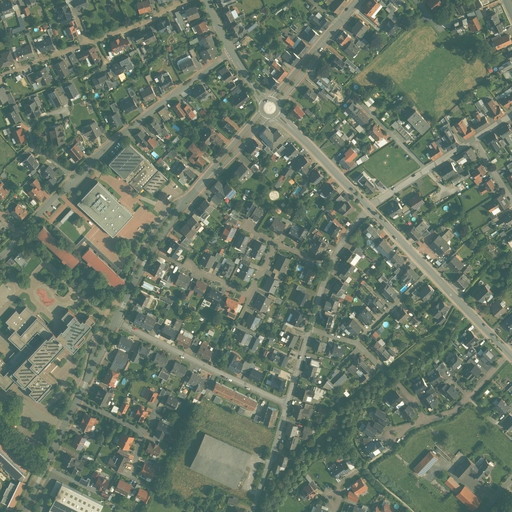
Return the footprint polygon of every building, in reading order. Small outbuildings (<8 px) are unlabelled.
[(74,0),(77,8),(88,4),(86,0),(74,0)] [(148,0),(137,3),(140,12),(150,9),(148,0)] [(334,0),(334,1),(333,0),(328,0),(326,3),(338,13),(347,2),(345,0),(334,0)] [(376,0),(369,0),(363,8),(377,20),(382,14),(376,9),(380,4),(376,1),(377,0),(376,0)] [(439,0),(430,0),(427,3),(434,10),(442,3),(439,0)] [(479,0),(467,0),(468,1),(453,9),(457,16),(472,8),(482,5),(479,0)] [(11,2),(5,4),(5,3),(0,4),(4,14),(14,10),(11,2)] [(396,9),(390,2),(386,6),(392,12),(396,9)] [(67,4),(57,7),(59,11),(58,11),(59,16),(61,15),(62,18),(62,19),(68,16),(71,15),(70,11),(71,11),(69,7),(68,7),(67,4)] [(501,4),(495,6),(498,13),(503,11),(501,4)] [(196,6),(185,10),(188,19),(195,16),(198,15),(199,15),(196,6)] [(229,9),(222,13),(226,22),(234,18),(229,9)] [(180,10),(174,12),(178,19),(183,17),(180,10)] [(243,13),(238,16),(234,18),(235,22),(245,17),(243,13)] [(496,13),(488,16),(489,17),(487,18),(488,20),(490,19),(495,32),(501,29),(505,28),(502,22),(500,22),(499,18),(498,15),(497,15),(496,13)] [(322,16),(320,20),(315,16),(311,20),(316,24),(315,24),(319,27),(318,28),(321,31),(322,30),(323,30),(330,22),(323,16),(322,16)] [(476,16),(467,20),(472,31),(482,27),(476,16)] [(183,17),(178,19),(179,22),(183,29),(186,28),(187,28),(183,17)] [(167,18),(157,23),(161,32),(166,30),(166,29),(171,26),(172,26),(167,18)] [(359,19),(351,29),(357,34),(359,36),(360,35),(367,26),(359,19)] [(398,26),(390,19),(388,22),(388,21),(386,24),(384,26),(384,28),(391,34),(398,26)] [(74,20),(69,22),(71,26),(74,25),(74,26),(77,25),(78,28),(74,20)] [(199,23),(194,25),(198,31),(198,32),(207,27),(203,20),(199,23)] [(455,23),(451,25),(455,32),(458,31),(462,30),(462,29),(465,28),(464,26),(462,20),(458,22),(458,21),(454,23),(455,23)] [(256,21),(245,30),(248,33),(260,24),(256,21)] [(179,22),(173,25),(175,29),(177,32),(183,29),(179,22)] [(237,23),(229,27),(234,36),(238,35),(238,36),(242,34),(241,33),(245,30),(243,26),(239,28),(237,23)] [(74,26),(74,25),(71,26),(66,29),(68,34),(66,34),(68,38),(72,36),(77,34),(74,26)] [(319,35),(311,28),(307,32),(304,36),(312,43),(319,35)] [(152,30),(147,32),(146,32),(142,34),(144,39),(147,44),(149,42),(148,41),(156,37),(152,30)] [(141,31),(134,34),(138,42),(144,39),(142,34),(141,31)] [(344,31),(337,39),(346,47),(349,43),(347,41),(351,37),(344,31)] [(201,38),(201,39),(203,43),(202,44),(204,48),(213,44),(215,43),(210,33),(201,38)] [(285,39),(279,33),(276,37),(283,42),(283,41),(285,39)] [(199,35),(189,41),(190,44),(201,39),(201,38),(199,35)] [(511,43),(507,35),(494,42),(497,49),(511,43)] [(50,37),(38,41),(42,52),(47,50),(46,49),(54,47),(50,37)] [(294,43),(287,37),(285,39),(283,41),(290,47),(294,43)] [(122,38),(111,42),(115,51),(126,46),(122,38)] [(302,56),(309,46),(301,40),(294,49),(302,56)] [(359,48),(351,41),(346,47),(344,49),(351,55),(354,51),(355,52),(359,48)] [(26,47),(17,51),(17,50),(16,50),(20,60),(34,55),(30,44),(26,46),(26,47)] [(204,48),(200,50),(204,59),(208,57),(209,58),(212,56),(211,56),(214,55),(213,54),(217,52),(217,50),(215,47),(213,44),(204,48)] [(99,59),(93,47),(85,51),(78,55),(80,59),(88,56),(91,63),(99,59)] [(5,56),(0,57),(0,63),(1,66),(14,62),(11,55),(9,50),(4,52),(5,56)] [(275,56),(268,51),(264,55),(271,60),(275,56)] [(290,57),(287,60),(293,66),(300,58),(293,52),(290,57)] [(344,62),(336,56),(331,62),(335,65),(334,66),(337,68),(339,69),(344,62)] [(120,62),(125,71),(134,67),(129,57),(120,62)] [(191,57),(180,63),(184,72),(189,70),(189,69),(195,67),(196,67),(191,57)] [(357,67),(347,58),(345,61),(355,69),(357,67)] [(63,60),(54,64),(60,76),(69,71),(63,60)] [(280,66),(274,61),(270,65),(274,69),(277,71),(273,75),(280,81),(288,72),(280,66)] [(125,71),(120,62),(113,65),(114,66),(117,74),(118,74),(123,71),(124,72),(125,72),(125,71)] [(117,74),(114,66),(109,68),(110,70),(113,76),(118,74),(117,74)] [(234,77),(226,66),(219,71),(227,81),(228,81),(227,81),(232,77),(233,77),(234,77)] [(51,79),(45,67),(33,73),(37,81),(38,83),(38,82),(38,81),(40,79),(42,83),(51,79)] [(32,72),(27,74),(31,84),(37,81),(33,73),(32,73),(32,72)] [(106,72),(99,76),(93,80),(97,88),(105,84),(107,88),(113,85),(106,72)] [(329,80),(320,72),(314,80),(320,85),(321,84),(330,91),(335,85),(336,86),(339,84),(332,78),(329,80)] [(169,74),(164,77),(162,73),(157,75),(158,76),(157,76),(163,88),(168,86),(167,85),(173,83),(169,74)] [(149,74),(145,76),(149,83),(153,81),(149,74)] [(272,77),(269,81),(265,77),(262,75),(259,79),(261,81),(266,85),(272,91),(279,83),(272,77)] [(70,97),(71,97),(72,97),(73,96),(74,96),(75,96),(75,95),(76,94),(77,93),(72,83),(64,88),(70,97)] [(202,85),(193,92),(199,99),(207,93),(202,85)] [(151,86),(140,91),(145,101),(155,96),(151,86)] [(311,101),(317,94),(309,88),(303,94),(311,101)] [(55,90),(47,94),(50,99),(51,98),(55,106),(61,102),(58,96),(56,92),(55,90)] [(328,98),(319,91),(317,93),(326,101),(328,98)] [(15,101),(10,92),(5,94),(7,98),(7,99),(9,103),(13,102),(15,101)] [(245,92),(234,100),(238,106),(249,98),(245,92)] [(31,98),(33,102),(34,101),(36,105),(41,103),(37,95),(31,98)] [(370,95),(364,101),(369,106),(375,100),(370,95)] [(511,105),(511,102),(507,95),(501,98),(504,102),(507,107),(510,105),(511,105)] [(132,98),(121,104),(125,112),(137,107),(132,98)] [(497,107),(492,99),(486,103),(491,111),(490,112),(495,119),(504,114),(499,106),(497,107)] [(33,102),(25,106),(27,110),(28,114),(29,113),(31,117),(40,112),(38,109),(39,108),(37,106),(36,105),(34,101),(33,102)] [(115,102),(110,104),(114,112),(119,110),(115,102)] [(183,107),(179,102),(172,107),(173,106),(177,112),(177,113),(180,117),(185,113),(186,112),(183,107)] [(353,116),(359,110),(352,103),(345,109),(352,117),(353,116)] [(16,112),(13,105),(10,107),(12,111),(6,114),(11,123),(20,119),(16,112)] [(166,105),(158,111),(165,120),(171,116),(169,113),(171,112),(166,105)] [(190,108),(189,108),(187,105),(183,107),(186,112),(185,113),(186,115),(186,116),(188,119),(189,119),(190,120),(192,119),(192,117),(195,115),(190,108)] [(304,113),(296,105),(290,111),(297,118),(300,115),(301,116),(304,113)] [(313,114),(307,108),(304,111),(310,117),(313,114)] [(368,118),(360,109),(359,110),(353,116),(360,123),(361,124),(366,119),(368,118)] [(430,124),(415,109),(407,117),(408,116),(411,119),(409,120),(413,124),(414,123),(417,126),(416,127),(421,132),(430,124)] [(477,111),(473,113),(477,119),(478,120),(482,118),(477,111)] [(121,122),(116,113),(111,115),(107,117),(112,126),(115,124),(121,122)] [(482,118),(478,120),(477,119),(473,122),(478,131),(489,123),(484,116),(482,118)] [(213,127),(204,118),(200,123),(204,126),(205,125),(209,128),(211,130),(213,127)] [(366,119),(361,124),(360,123),(359,124),(363,129),(370,122),(366,119)] [(467,127),(462,119),(455,124),(456,124),(461,131),(466,138),(475,133),(470,125),(467,127)] [(159,126),(154,120),(155,120),(154,120),(148,125),(153,130),(152,131),(153,131),(156,134),(155,134),(155,135),(158,132),(162,129),(161,129),(159,126),(159,125),(159,126)] [(95,121),(83,127),(87,135),(89,134),(92,138),(101,133),(101,132),(98,127),(95,121)] [(233,127),(228,122),(223,128),(229,133),(233,127)] [(409,122),(404,126),(409,132),(414,128),(409,122)] [(510,137),(508,134),(511,132),(510,128),(511,127),(509,123),(507,124),(498,130),(503,137),(504,138),(507,143),(508,144),(511,141),(511,139),(511,138),(510,137)] [(60,124),(49,127),(49,128),(51,134),(53,144),(64,142),(60,124)] [(103,124),(98,127),(101,132),(103,131),(104,133),(107,132),(103,124)] [(411,136),(399,124),(396,128),(407,140),(411,136)] [(461,131),(456,124),(451,127),(453,129),(456,134),(461,131)] [(383,133),(375,125),(372,128),(371,128),(370,128),(370,130),(368,131),(376,139),(376,140),(381,135),(383,133)] [(12,131),(16,130),(14,126),(5,129),(7,134),(12,132),(12,131)] [(164,127),(162,129),(158,132),(162,137),(169,132),(164,127)] [(273,134),(266,127),(259,134),(263,138),(269,144),(271,142),(274,146),(284,136),(277,129),(273,134)] [(450,131),(448,127),(442,131),(447,139),(453,136),(450,131)] [(16,130),(12,131),(12,132),(16,142),(25,138),(21,128),(16,130)] [(209,128),(205,133),(201,138),(201,139),(202,138),(206,141),(207,142),(209,144),(212,141),(217,146),(218,146),(223,140),(222,140),(215,133),(211,130),(209,128)] [(145,136),(141,131),(141,130),(134,136),(139,142),(143,146),(146,144),(148,143),(150,141),(148,138),(146,136),(145,136)] [(494,132),(486,138),(484,139),(487,143),(488,142),(490,145),(490,144),(493,148),(494,150),(499,147),(498,145),(496,141),(498,139),(494,132)] [(335,133),(330,138),(338,146),(343,141),(340,137),(335,133)] [(381,135),(376,140),(376,139),(375,141),(380,146),(388,141),(381,135)] [(447,139),(445,141),(447,145),(445,146),(448,150),(458,143),(453,136),(447,139)] [(153,137),(151,139),(150,137),(148,138),(150,141),(148,143),(151,147),(157,142),(153,137)] [(255,139),(247,148),(254,154),(261,145),(255,139)] [(149,161),(128,142),(109,163),(129,182),(149,161)] [(143,146),(139,142),(136,144),(142,150),(145,148),(143,146)] [(203,151),(192,142),(188,147),(192,150),(193,150),(195,151),(188,158),(193,163),(194,162),(195,161),(200,166),(199,166),(200,167),(206,160),(205,160),(200,156),(200,155),(202,153),(201,153),(203,151)] [(292,144),(284,151),(291,158),(299,151),(292,144)] [(75,145),(68,151),(72,156),(73,156),(74,156),(76,159),(77,158),(82,154),(75,145)] [(278,149),(276,151),(280,156),(281,155),(279,153),(285,147),(283,145),(278,149)] [(433,148),(428,151),(434,159),(443,154),(438,147),(437,145),(433,148)] [(471,147),(463,152),(466,156),(466,157),(469,161),(476,156),(471,147)] [(178,153),(172,149),(166,154),(167,154),(168,153),(174,157),(178,153)] [(463,152),(455,158),(458,162),(466,157),(466,156),(463,152)] [(25,158),(22,160),(31,170),(39,164),(31,154),(29,155),(25,158)] [(346,154),(340,161),(347,168),(353,162),(346,154)] [(304,156),(296,164),(304,172),(303,173),(308,168),(306,166),(310,162),(304,156)] [(149,161),(129,182),(138,191),(143,186),(158,170),(149,161)] [(182,162),(174,171),(181,177),(183,174),(183,175),(184,174),(187,177),(186,177),(189,179),(195,173),(194,173),(188,169),(189,168),(182,162)] [(353,162),(347,168),(349,170),(357,165),(353,162)] [(451,163),(445,166),(441,169),(446,178),(457,171),(455,168),(451,162),(451,163)] [(243,163),(233,173),(242,181),(246,177),(247,176),(246,175),(250,170),(251,171),(243,163)] [(43,164),(37,170),(40,173),(42,172),(42,171),(46,167),(43,164)] [(261,172),(253,164),(250,167),(255,172),(258,169),(261,172)] [(482,164),(475,168),(476,170),(472,172),(476,178),(480,176),(481,175),(487,172),(485,169),(484,166),(483,166),(482,164)] [(55,173),(49,165),(46,167),(42,171),(42,172),(48,179),(49,179),(52,176),(55,173)] [(287,167),(282,173),(286,176),(291,169),(287,167)] [(158,170),(143,186),(153,195),(168,179),(158,170)] [(315,172),(309,177),(315,183),(320,179),(319,179),(323,176),(317,170),(315,172)] [(459,175),(451,180),(455,185),(467,177),(464,172),(462,173),(459,175)] [(480,176),(476,178),(474,179),(477,184),(484,180),(481,175),(480,176)] [(52,176),(49,179),(48,179),(45,181),(49,186),(56,180),(52,176)] [(436,176),(417,188),(435,207),(454,195),(436,176)] [(376,187),(368,178),(362,184),(370,193),(376,187)] [(491,178),(484,183),(485,185),(480,188),(483,193),(488,190),(489,191),(491,189),(495,186),(496,186),(491,178)] [(42,185),(36,179),(31,183),(34,187),(35,186),(38,189),(42,185)] [(224,186),(218,180),(211,188),(216,193),(221,198),(226,193),(230,197),(235,191),(227,183),(224,186)] [(133,214),(97,181),(77,202),(113,236),(133,214)] [(330,183),(322,191),(328,197),(328,198),(332,194),(331,194),(336,189),(330,183)] [(38,189),(35,186),(34,187),(28,192),(36,201),(43,195),(38,189)] [(216,193),(211,199),(211,200),(217,205),(223,199),(221,198),(216,193)] [(418,193),(409,199),(414,208),(415,208),(414,207),(417,205),(418,206),(424,202),(418,193)] [(508,205),(501,194),(494,198),(496,201),(487,206),(491,211),(499,206),(502,210),(508,205)] [(209,202),(205,199),(200,204),(208,212),(209,212),(208,211),(213,206),(209,202)] [(217,205),(211,200),(209,202),(213,206),(215,208),(217,205)] [(347,201),(342,206),(341,205),(338,208),(339,209),(346,215),(349,212),(354,207),(347,201)] [(393,204),(387,208),(392,216),(402,210),(401,208),(397,202),(396,201),(393,203),(393,204)] [(208,212),(200,204),(201,205),(196,210),(199,213),(203,217),(208,212)] [(262,211),(251,204),(248,210),(247,209),(246,211),(251,214),(249,216),(250,216),(252,217),(256,220),(262,211)] [(405,204),(401,208),(402,210),(403,213),(410,209),(405,204)] [(18,205),(11,212),(19,220),(26,213),(26,212),(26,210),(24,209),(23,209),(18,205)] [(70,209),(60,220),(63,223),(74,212),(70,209)] [(334,217),(329,211),(326,214),(331,220),(334,217)] [(198,221),(192,216),(187,221),(187,222),(196,229),(201,224),(198,221)] [(237,220),(230,216),(226,220),(235,224),(237,220)] [(504,217),(498,221),(501,225),(504,223),(507,221),(504,217)] [(284,225),(274,218),(269,227),(279,234),(282,229),(285,225),(284,225)] [(422,220),(415,227),(420,233),(426,228),(424,226),(426,224),(422,220)] [(187,222),(181,229),(187,235),(189,237),(196,230),(196,229),(187,222)] [(333,222),(327,231),(334,236),(337,232),(340,226),(333,222)] [(235,228),(227,224),(221,235),(230,240),(235,228)] [(376,231),(369,224),(363,230),(367,234),(368,234),(370,237),(376,232),(376,231)] [(78,259),(43,226),(37,233),(43,239),(42,240),(44,242),(45,241),(63,258),(62,259),(65,261),(66,260),(72,266),(78,259)] [(415,227),(413,226),(407,232),(414,239),(420,234),(420,233),(415,227)] [(299,232),(291,227),(290,230),(289,230),(289,231),(286,235),(298,242),(302,236),(305,232),(303,231),(299,229),(300,230),(299,232)] [(420,233),(420,234),(423,237),(430,233),(426,228),(420,233)] [(441,236),(439,234),(430,244),(440,254),(450,245),(447,242),(454,235),(449,229),(441,236)] [(240,232),(234,244),(242,248),(243,248),(245,245),(249,237),(240,232)] [(323,236),(315,232),(313,237),(316,239),(316,238),(321,241),(323,236)] [(376,232),(370,237),(369,238),(373,241),(379,235),(376,232)] [(506,233),(501,236),(506,243),(509,241),(508,240),(509,239),(507,236),(506,233)] [(187,235),(182,241),(187,245),(188,245),(193,240),(189,237),(187,235)] [(379,235),(373,241),(376,245),(382,238),(379,235)] [(321,241),(316,238),(316,239),(313,244),(311,243),(309,248),(320,254),(325,243),(321,241)] [(386,241),(383,238),(382,238),(376,245),(384,254),(391,247),(386,242),(386,241)] [(180,244),(173,239),(166,250),(171,254),(176,257),(176,258),(177,257),(175,256),(177,253),(179,254),(184,247),(184,246),(180,244)] [(266,245),(256,240),(252,248),(251,251),(252,251),(261,255),(266,245)] [(245,245),(243,248),(242,248),(240,251),(245,253),(248,246),(245,245)] [(362,253),(356,247),(352,252),(355,254),(356,253),(360,256),(362,253)] [(124,280),(89,248),(83,254),(89,260),(87,261),(90,264),(91,262),(109,279),(108,280),(110,283),(112,281),(118,287),(124,280)] [(348,249),(343,256),(346,259),(349,261),(355,254),(352,252),(348,249)] [(27,258),(20,251),(14,258),(17,260),(21,264),(25,261),(24,260),(26,257),(27,258)] [(403,259),(395,251),(389,257),(397,266),(403,259)] [(215,256),(207,252),(205,256),(203,255),(202,256),(203,256),(200,262),(209,267),(213,260),(214,259),(218,261),(221,254),(218,253),(217,252),(215,256)] [(290,259),(280,255),(275,266),(280,269),(283,270),(285,266),(287,267),(288,266),(287,265),(290,259)] [(462,263),(455,256),(451,259),(448,262),(449,263),(456,270),(459,267),(462,263)] [(449,257),(442,265),(444,267),(449,263),(448,262),(451,259),(449,257)] [(165,263),(156,258),(149,272),(159,277),(165,263)] [(250,262),(242,258),(240,263),(243,264),(244,264),(248,266),(250,262)] [(354,265),(346,259),(344,263),(343,263),(339,269),(342,271),(347,275),(347,274),(351,269),(350,268),(353,264),(354,265)] [(225,262),(220,272),(228,276),(234,266),(225,262)] [(466,265),(462,269),(465,272),(469,268),(471,265),(468,262),(465,265),(466,265)] [(248,266),(244,264),(243,264),(238,275),(248,280),(253,268),(248,266)] [(418,275),(410,267),(403,273),(404,273),(400,276),(407,283),(409,281),(410,282),(411,281),(412,281),(418,275)] [(316,272),(308,268),(305,275),(303,279),(311,283),(316,272)] [(347,275),(342,271),(339,275),(348,282),(352,278),(347,274),(347,275)] [(190,278),(180,272),(175,281),(180,284),(180,283),(186,286),(186,287),(190,278)] [(278,274),(276,273),(273,278),(279,280),(278,281),(281,282),(284,277),(278,274)] [(388,280),(383,274),(380,277),(386,282),(388,280)] [(461,274),(455,281),(462,289),(469,282),(461,274)] [(273,278),(269,276),(264,287),(272,291),(275,286),(276,286),(277,284),(278,284),(279,282),(278,281),(279,280),(273,278)] [(339,279),(332,288),(334,290),(340,294),(339,296),(340,296),(344,298),(346,295),(341,292),(347,285),(339,279)] [(206,284),(197,280),(196,282),(193,289),(202,293),(206,284)] [(374,289),(368,283),(365,286),(371,292),(374,289)] [(397,293),(387,283),(380,290),(383,294),(384,294),(387,297),(389,300),(397,293)] [(296,289),(300,291),(300,290),(304,292),(306,288),(298,284),(296,289)] [(427,284),(418,292),(425,299),(433,291),(427,284)] [(485,285),(476,294),(482,301),(485,298),(486,299),(489,295),(491,292),(485,285)] [(221,293),(212,288),(206,299),(214,303),(216,304),(219,296),(221,293)] [(300,291),(295,301),(304,305),(309,295),(304,292),(300,290),(300,291)] [(150,296),(142,292),(137,302),(145,306),(150,296)] [(267,297),(260,293),(254,306),(265,311),(268,312),(269,312),(265,310),(270,300),(271,299),(267,297)] [(277,297),(269,293),(267,297),(271,299),(270,300),(274,302),(277,297)] [(219,296),(216,304),(214,303),(212,307),(217,309),(218,307),(222,300),(219,296)] [(384,305),(375,296),(372,300),(371,298),(368,301),(369,303),(377,312),(384,305)] [(238,302),(227,297),(225,301),(223,307),(233,312),(238,302)] [(339,300),(329,297),(328,300),(326,300),(324,307),(335,311),(339,300)] [(448,306),(442,299),(434,307),(435,307),(434,308),(436,311),(437,310),(441,313),(448,306)] [(497,299),(492,305),(494,307),(500,302),(497,299)] [(494,307),(493,308),(495,312),(494,312),(498,316),(503,311),(504,311),(506,309),(506,308),(504,306),(500,302),(494,307)] [(60,338),(26,306),(19,313),(16,310),(5,321),(9,324),(7,326),(13,331),(8,336),(25,352),(3,375),(0,371),(0,383),(6,389),(18,376),(32,388),(29,392),(39,401),(57,382),(41,367),(46,362),(47,363),(65,343),(73,350),(85,338),(81,334),(94,320),(89,315),(84,320),(82,319),(80,320),(78,318),(60,338)] [(373,316),(365,307),(357,315),(361,318),(362,317),(366,322),(365,323),(366,323),(373,316)] [(402,308),(401,307),(398,310),(399,311),(395,315),(401,321),(408,314),(402,308)] [(68,309),(61,316),(68,322),(75,315),(68,309)] [(304,314),(295,310),(290,321),(299,325),(304,314)] [(146,315),(138,311),(133,321),(138,323),(138,322),(141,323),(140,324),(141,325),(141,324),(146,315)] [(259,318),(250,313),(245,324),(250,326),(251,327),(252,325),(256,327),(257,326),(258,325),(257,323),(259,318)] [(324,313),(324,314),(322,319),(321,324),(329,326),(333,316),(330,315),(324,313)] [(156,319),(146,314),(146,315),(141,324),(151,329),(156,319)] [(443,315),(437,320),(440,323),(446,318),(443,315)] [(511,315),(508,319),(503,324),(510,331),(511,328),(511,315)] [(357,324),(352,319),(353,319),(352,318),(347,324),(345,325),(354,334),(361,327),(358,324),(357,324)] [(292,327),(287,325),(285,330),(288,332),(289,331),(292,333),(295,328),(292,327)] [(173,331),(163,326),(159,334),(169,339),(173,331)] [(246,332),(240,329),(236,338),(245,343),(249,334),(246,332)] [(183,332),(180,331),(175,341),(182,344),(187,346),(188,346),(191,338),(182,334),(183,332)] [(292,333),(289,331),(288,332),(284,341),(293,346),(298,336),(292,333)] [(478,338),(471,331),(463,339),(464,340),(469,346),(470,346),(478,338)] [(132,340),(121,335),(117,344),(122,346),(122,345),(128,348),(127,349),(128,349),(132,340)] [(320,350),(323,341),(316,339),(313,348),(316,349),(315,351),(320,352),(320,350)] [(377,340),(371,346),(376,351),(382,346),(377,340)] [(469,346),(464,340),(461,342),(467,348),(469,346)] [(207,345),(202,343),(197,353),(208,358),(212,350),(206,348),(207,345)] [(134,351),(131,358),(135,360),(139,353),(145,357),(149,349),(140,344),(139,347),(137,346),(134,351)] [(331,352),(335,354),(336,355),(343,351),(342,349),(343,347),(340,346),(341,345),(337,344),(337,345),(334,344),(334,347),(332,346),(331,352)] [(387,351),(382,346),(376,351),(382,356),(381,357),(384,359),(387,357),(390,354),(389,353),(387,351)] [(477,350),(473,346),(469,350),(470,351),(473,354),(476,351),(477,350)] [(496,355),(488,347),(480,355),(482,358),(487,363),(496,355)] [(473,354),(471,356),(473,358),(477,362),(482,358),(480,355),(476,351),(473,354)] [(124,356),(117,352),(112,362),(118,365),(122,368),(125,362),(122,361),(124,356)] [(167,358),(157,352),(153,361),(157,363),(163,366),(167,358)] [(280,352),(279,355),(273,352),(270,358),(284,365),(288,356),(280,352)] [(456,354),(453,356),(451,358),(448,361),(455,367),(462,360),(456,354)] [(361,358),(359,356),(356,360),(354,359),(354,362),(349,367),(354,372),(359,367),(365,362),(362,359),(362,358),(361,358)] [(234,359),(231,358),(227,367),(231,369),(232,368),(238,371),(238,372),(242,363),(234,359)] [(449,368),(442,361),(439,365),(439,366),(445,372),(449,368)] [(181,365),(175,362),(171,370),(181,376),(186,367),(181,365)] [(365,362),(359,367),(364,373),(370,367),(365,362)] [(317,366),(308,363),(306,372),(314,375),(317,366)] [(475,364),(473,367),(472,366),(470,369),(468,372),(474,377),(477,375),(479,373),(481,370),(475,364)] [(445,372),(439,366),(436,368),(437,370),(438,370),(441,375),(445,372)] [(115,371),(109,368),(110,369),(108,373),(107,373),(103,380),(109,383),(109,384),(110,385),(111,384),(113,385),(118,373),(119,373),(115,371)] [(261,372),(252,368),(251,370),(248,377),(257,381),(261,372)] [(437,370),(429,375),(434,383),(437,381),(438,381),(440,380),(440,379),(443,377),(441,375),(438,370),(437,370)] [(372,375),(368,371),(365,374),(364,375),(367,379),(368,379),(372,375)] [(198,375),(192,372),(189,377),(188,380),(194,383),(198,375)] [(344,373),(333,384),(328,379),(322,386),(334,391),(348,377),(344,373)] [(192,387),(192,388),(201,392),(201,391),(198,390),(200,386),(204,378),(198,375),(194,383),(192,387)] [(364,375),(359,379),(361,381),(363,383),(367,379),(364,375)] [(285,380),(275,377),(274,380),(276,381),(274,387),(282,390),(285,380)] [(204,378),(200,386),(198,390),(201,391),(207,380),(204,378)] [(423,378),(413,384),(418,392),(425,388),(428,386),(423,378)] [(235,390),(224,385),(222,384),(216,381),(212,389),(252,409),(256,401),(250,398),(251,398),(249,397),(248,397),(237,391),(235,390)] [(446,383),(439,390),(443,394),(445,392),(445,391),(449,387),(446,383)] [(449,387),(445,391),(445,392),(448,395),(448,396),(451,399),(458,392),(451,385),(449,387)] [(109,390),(100,386),(97,393),(109,398),(112,392),(109,390)] [(325,390),(316,386),(314,391),(313,397),(317,399),(319,395),(322,397),(325,390)] [(309,389),(301,387),(298,397),(305,399),(307,395),(313,397),(314,391),(308,389),(309,389)] [(157,392),(149,389),(145,397),(153,400),(157,392)] [(162,397),(167,399),(169,395),(171,392),(166,390),(162,397)] [(395,391),(387,398),(387,399),(391,403),(390,404),(393,406),(393,405),(394,406),(395,405),(401,399),(402,398),(395,391),(396,391),(395,391)] [(109,398),(97,393),(94,399),(106,405),(109,398)] [(428,396),(423,398),(428,406),(431,404),(432,406),(437,403),(431,394),(428,396)] [(169,395),(167,399),(165,403),(173,408),(178,399),(169,395)] [(508,405),(502,398),(501,399),(495,405),(494,405),(498,409),(497,409),(500,412),(500,411),(502,414),(503,413),(507,410),(509,407),(510,407),(508,405)] [(401,399),(395,405),(398,408),(403,404),(404,403),(401,399)] [(398,408),(396,410),(398,413),(401,411),(405,407),(403,404),(398,408)] [(304,408),(296,405),(295,406),(294,406),(292,411),(294,411),(293,415),(301,417),(302,415),(307,416),(309,410),(304,408)] [(409,407),(408,405),(405,407),(401,411),(407,418),(414,413),(412,409),(410,406),(409,407)] [(147,411),(144,409),(143,407),(141,406),(139,406),(138,406),(137,408),(135,409),(136,411),(133,416),(137,418),(137,420),(140,419),(142,420),(147,411)] [(276,408),(268,406),(263,422),(271,425),(276,408)] [(326,414),(327,409),(319,406),(317,411),(326,414)] [(385,414),(377,409),(373,415),(378,419),(381,420),(382,419),(385,414)] [(89,414),(85,413),(82,419),(92,424),(95,418),(89,414)] [(92,424),(82,419),(79,425),(85,428),(89,430),(92,424)] [(162,422),(159,421),(155,430),(154,433),(159,435),(163,437),(165,435),(167,436),(172,427),(171,426),(166,424),(162,422)] [(377,422),(375,421),(373,425),(377,427),(376,429),(379,431),(383,426),(377,422)] [(373,425),(368,422),(363,430),(370,435),(372,435),(376,429),(377,427),(373,425)] [(296,425),(288,423),(286,432),(289,433),(294,435),(296,425)] [(313,427),(305,425),(303,431),(311,434),(313,427)] [(92,436),(85,432),(83,436),(86,438),(85,439),(91,442),(93,436),(92,436)] [(133,437),(123,432),(121,433),(120,436),(120,438),(117,443),(121,445),(128,448),(133,437)] [(77,433),(72,444),(81,448),(85,439),(86,438),(83,436),(77,433)] [(250,454),(205,433),(190,467),(235,487),(240,490),(250,469),(244,467),(250,454)] [(294,435),(289,433),(285,445),(293,447),(295,440),(296,441),(298,436),(294,435)] [(372,437),(363,438),(364,446),(372,440),(372,437)] [(374,443),(372,440),(364,446),(371,456),(372,455),(373,455),(376,454),(376,452),(383,447),(378,440),(374,443)] [(158,444),(152,441),(152,443),(149,442),(147,448),(149,449),(147,453),(152,455),(153,453),(156,455),(160,447),(157,445),(158,444)] [(167,444),(159,441),(158,444),(157,445),(160,447),(165,449),(167,444)] [(16,481),(18,478),(19,480),(17,485),(10,481),(7,487),(3,495),(1,501),(8,504),(7,505),(8,505),(8,504),(10,505),(14,507),(25,483),(22,481),(24,476),(25,476),(25,475),(26,473),(24,471),(27,468),(12,454),(13,453),(8,449),(7,449),(0,443),(0,464),(1,466),(2,465),(6,469),(5,470),(8,474),(10,472),(13,476),(12,477),(16,481)] [(128,448),(121,445),(119,449),(127,453),(129,449),(129,448),(128,448)] [(430,451),(414,468),(422,475),(438,458),(430,451)] [(128,457),(119,452),(113,463),(123,468),(128,457)] [(75,457),(67,453),(63,462),(70,465),(68,469),(75,472),(74,471),(77,465),(78,466),(79,464),(81,465),(83,462),(74,458),(75,457)] [(288,456),(280,453),(277,462),(281,464),(285,465),(288,456)] [(468,457),(455,471),(463,479),(470,472),(472,470),(476,465),(476,464),(468,457)] [(486,459),(479,467),(476,465),(472,470),(474,472),(480,477),(482,479),(493,466),(495,465),(491,461),(489,462),(486,459)] [(145,461),(140,472),(151,477),(156,466),(145,461)] [(277,462),(274,464),(272,470),(278,472),(281,464),(277,462)] [(341,464),(340,463),(335,466),(335,467),(332,469),(337,476),(346,471),(341,464)] [(464,486),(445,468),(438,476),(457,494),(464,486)] [(79,480),(104,491),(110,477),(94,470),(89,480),(81,476),(79,480)] [(474,472),(472,470),(470,472),(478,479),(480,477),(474,472)] [(360,478),(350,484),(357,494),(367,487),(360,478)] [(124,481),(120,479),(115,488),(119,490),(119,491),(121,492),(122,492),(126,493),(127,492),(130,485),(127,483),(124,481)] [(318,486),(312,479),(308,483),(309,484),(309,483),(314,489),(318,486)] [(49,509),(47,511),(98,511),(103,503),(102,503),(62,483),(62,482),(62,483),(57,480),(50,494),(50,493),(50,494),(55,496),(49,508),(49,509)] [(309,484),(307,486),(306,485),(304,487),(303,487),(304,488),(302,490),(301,490),(308,498),(309,498),(308,498),(311,496),(314,494),(313,494),(316,492),(314,489),(309,483),(309,484)] [(482,500),(465,485),(464,486),(457,494),(456,494),(473,510),(482,500)] [(147,491),(140,488),(138,490),(136,495),(143,499),(147,491)] [(432,497),(433,495),(432,492),(431,490),(429,488),(426,488),(423,488),(421,490),(419,492),(419,495),(420,498),(421,500),(423,501),(426,502),(429,501),(431,500),(432,497)] [(358,497),(353,495),(354,493),(349,491),(348,494),(348,496),(348,498),(356,501),(358,497)] [(389,506),(386,503),(381,509),(379,510),(381,511),(391,511),(394,509),(393,508),(392,507),(391,506),(389,506)]
